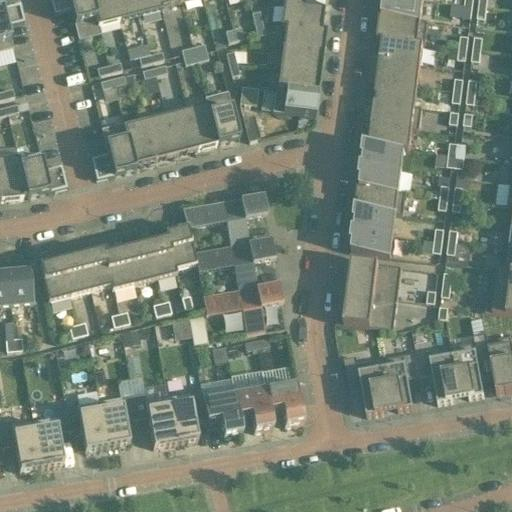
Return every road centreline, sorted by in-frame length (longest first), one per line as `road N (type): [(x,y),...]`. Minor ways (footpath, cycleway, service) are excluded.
road 1 (residential): [(329,154),(0,227)]
road 2 (residential): [(333,444),(314,334),(329,154)]
road 3 (residential): [(208,467),(0,509)]
road 4 (residential): [(511,413),(333,444)]
road 5 (residential): [(329,154),(351,0)]
road 6 (residential): [(333,444),(208,467)]
